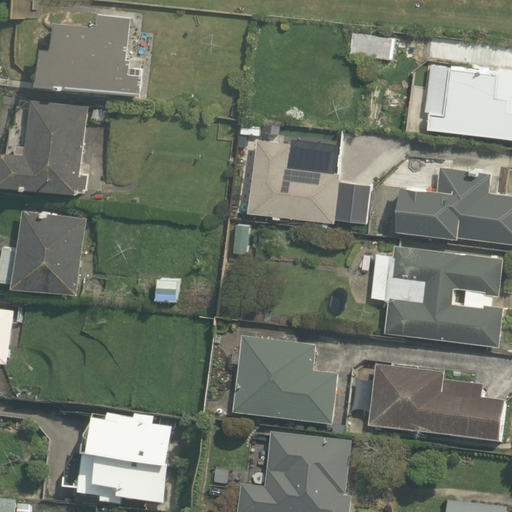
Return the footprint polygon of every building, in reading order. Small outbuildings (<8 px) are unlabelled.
[(43,0),(13,0),(12,15),(43,16),(43,0)] [(100,26),(53,21),(47,80),(143,91),(146,70),(129,68),(135,12),(102,8),(100,26)] [(399,33),(353,30),(351,53),(398,56),(399,33)] [(497,63),(434,58),(429,123),(511,129),(511,42),(499,41),(497,63)] [(102,163),(87,161),(94,103),(35,95),(33,110),(14,107),(5,179),(70,187),(98,191),(102,163)] [(332,143),(262,134),(253,210),(337,221),(344,170),(329,168),(332,143)] [(407,180),(402,226),(511,238),(511,187),(495,186),(497,169),(445,163),(442,184),(407,180)] [(31,204),(27,235),(0,231),(0,232),(0,257),(4,258),(1,281),(36,286),(78,292),(89,213),(31,204)] [(375,295),(397,297),(394,331),(501,340),(509,247),(402,238),(401,249),(379,247),(375,295)] [(0,362),(15,364),(19,328),(21,310),(0,307),(0,362)] [(318,346),(246,337),(237,414),(335,426),(342,370),(315,367),(318,346)] [(445,368),(380,362),(375,428),(502,440),(506,398),(443,392),(445,368)] [(176,465),(182,422),(153,418),(154,413),(141,411),(141,416),(97,410),(91,453),(85,495),(170,507),(176,465)] [(242,475),(241,511),(352,511),(358,437),(283,432),(279,477),(242,475)] [(0,511),(35,511),(36,499),(0,497),(0,511)] [(509,511),(510,506),(451,500),(449,511),(509,511)]
